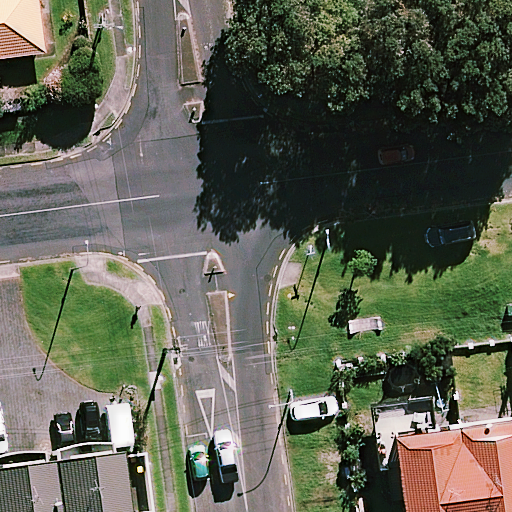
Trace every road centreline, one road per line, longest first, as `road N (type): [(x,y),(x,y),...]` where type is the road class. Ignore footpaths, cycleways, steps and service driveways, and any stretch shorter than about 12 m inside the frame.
road 1 (residential): [(206,190),(248,511)]
road 2 (residential): [(206,190),(328,173),(511,163)]
road 3 (residential): [(0,216),(206,190)]
road 4 (residential): [(184,0),(206,190)]
